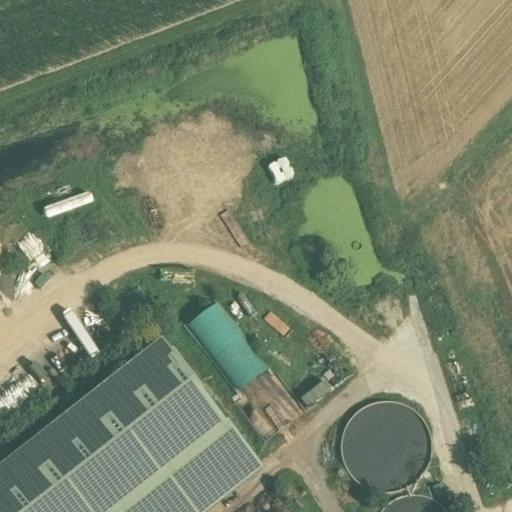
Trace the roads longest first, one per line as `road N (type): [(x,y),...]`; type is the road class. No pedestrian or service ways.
road 1 (track): [(338,0),(391,222),(476,511)]
road 2 (track): [(511,97),(391,222)]
